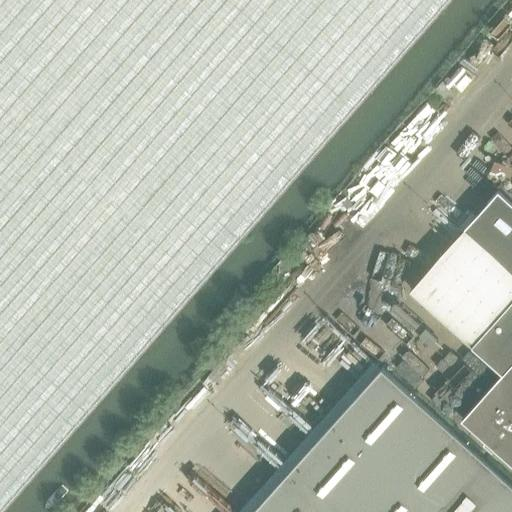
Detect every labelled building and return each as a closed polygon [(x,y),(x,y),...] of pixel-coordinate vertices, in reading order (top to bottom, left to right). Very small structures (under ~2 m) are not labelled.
[(0,0),(0,506),(443,0),(0,0)] [(467,100),(511,45),(511,0),(509,0),(443,80),(467,100)] [(503,373),(462,420),(486,441),(483,443),(492,450),(494,448),(511,464),(511,204),(496,190),(463,228),(463,229),(409,290),(472,346),(503,373)] [(511,511),(511,482),(382,365),(249,511),(511,511)] [(138,463),(158,463),(158,446),(139,446),(138,463)]
